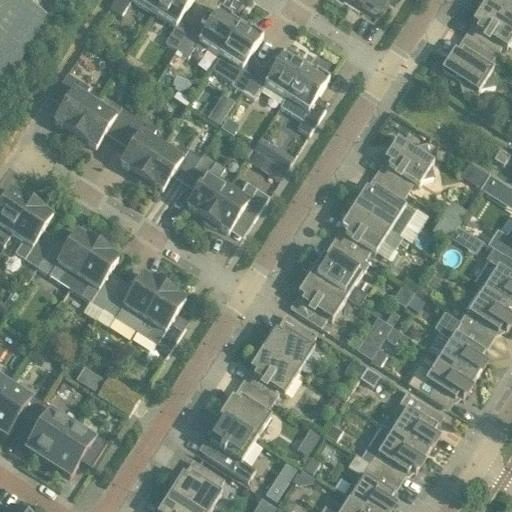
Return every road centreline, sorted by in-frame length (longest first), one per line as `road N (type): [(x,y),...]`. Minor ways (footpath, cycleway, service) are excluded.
road 1 (residential): [(247,295),(22,152)]
road 2 (residential): [(247,295),(387,74)]
road 3 (residential): [(106,511),(247,295)]
road 4 (residential): [(387,74),(270,0)]
